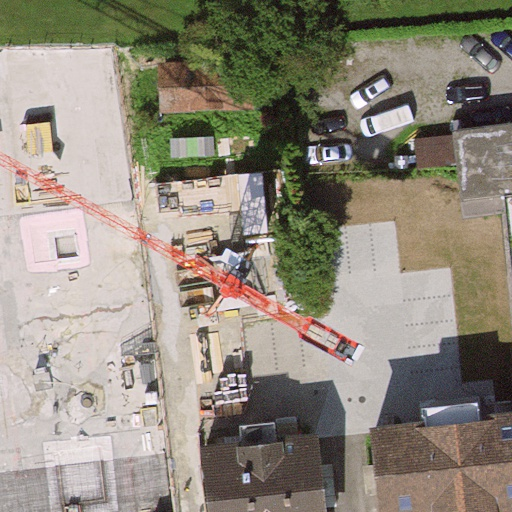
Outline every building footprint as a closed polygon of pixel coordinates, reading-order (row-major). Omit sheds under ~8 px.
[(245,125),(244,60),(145,61),(146,127),(245,125)] [(511,130),(449,139),(456,231),(500,228),(511,347),(511,130)] [(0,409),(16,408),(1,254),(0,254),(0,409)] [(354,259),(326,262),(340,392),(404,385),(398,325),(361,329),(354,259)] [(319,318),(239,327),(249,414),(312,407),(307,356),(323,354),(319,318)] [(511,511),(511,417),(354,435),(361,511),(511,511)] [(327,511),(322,456),(196,469),(200,511),(327,511)] [(163,511),(158,470),(46,485),(49,511),(163,511)] [(22,511),(20,489),(0,491),(0,511),(22,511)]
